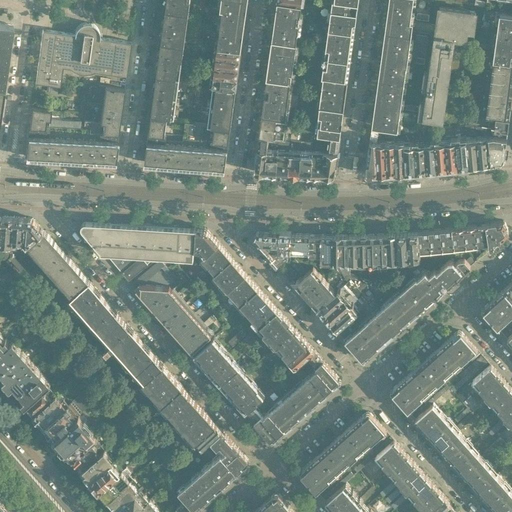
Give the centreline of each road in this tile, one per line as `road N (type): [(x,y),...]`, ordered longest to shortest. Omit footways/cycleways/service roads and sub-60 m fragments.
road 1 (residential): [(46,197),(45,209),(273,466)]
road 2 (tertiary): [(217,207),(369,212),(511,199)]
road 3 (residential): [(217,207),(217,219),(364,384)]
road 4 (residential): [(372,0),(345,193)]
road 5 (residential): [(5,171),(26,4),(0,0)]
road 6 (residential): [(238,187),(260,0)]
road 7 (residential): [(125,182),(150,0)]
road 8 (tertiary): [(46,197),(217,207)]
road 9 (residential): [(364,384),(477,511)]
road 10 (tertiary): [(511,173),(464,185),(345,193)]
road 11 (residential): [(273,466),(364,384)]
road 12 (residential): [(364,384),(455,304)]
road 13 (tertiary): [(125,182),(5,171)]
